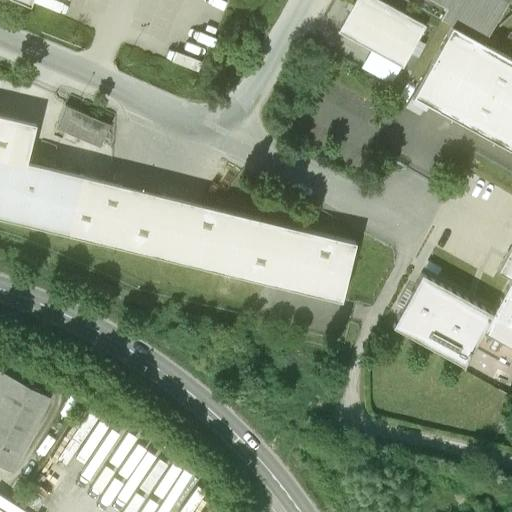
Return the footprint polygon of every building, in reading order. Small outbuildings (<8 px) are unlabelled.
[(424,24),(380,0),(353,0),(337,30),(401,66),(424,24)] [(505,0),(434,0),(446,6),(439,18),(451,25),(482,42),(505,0)] [(511,58),(482,42),(451,25),(434,55),(458,69),(437,108),(511,149),(511,58)] [(434,55),(412,95),(437,108),(458,69),(434,55)] [(108,123),(64,104),(55,127),(99,145),(108,123)] [(354,240),(25,160),(35,122),(0,113),(0,215),(340,298),(354,240)] [(511,355),(511,239),(496,269),(510,277),(491,311),(472,346),(507,365),(511,355)] [(491,311),(420,272),(391,325),(462,364),(472,346),(491,311)] [(46,395),(0,370),(0,460),(10,466),(46,395)]
